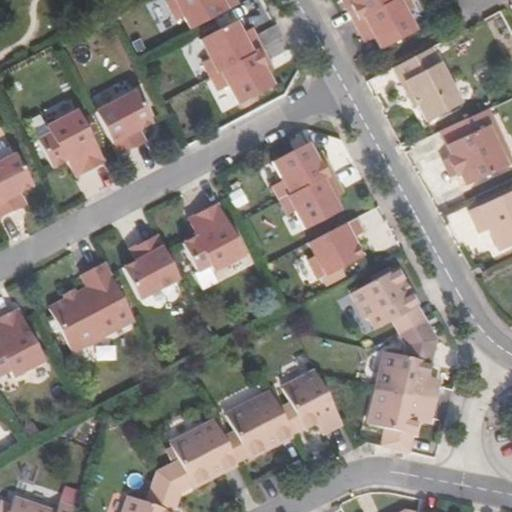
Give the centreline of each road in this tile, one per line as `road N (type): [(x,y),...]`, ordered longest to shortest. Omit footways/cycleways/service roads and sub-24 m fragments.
road 1 (residential): [(352,94),(0,278)]
road 2 (residential): [(506,352),(473,320),(352,94)]
road 3 (residential): [(465,483),(373,470),(283,511)]
road 4 (residential): [(506,352),(480,405),(465,483)]
